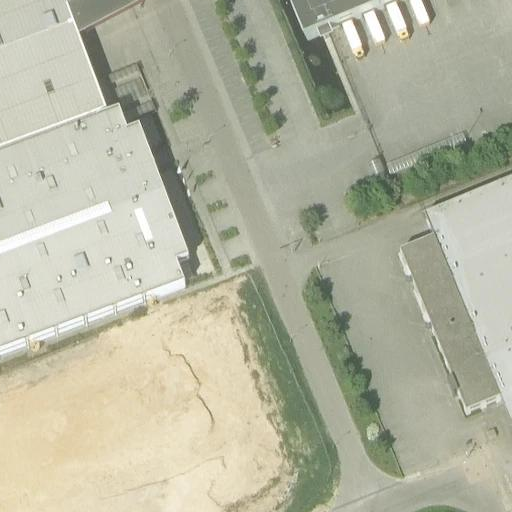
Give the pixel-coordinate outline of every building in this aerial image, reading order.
[(0,0),(0,360),(186,290),(143,177),(149,175),(143,160),(137,162),(120,116),(109,120),(79,42),(68,12),(63,0),(0,0)] [(90,0),(68,12),(79,42),(158,0),(90,0)] [(284,0),(303,44),(328,34),(411,0),(284,0)] [(434,242),(400,256),(408,274),(405,275),(404,279),(406,283),(409,285),(412,284),(427,321),(424,322),(423,325),(425,330),(428,331),(431,331),(433,336),(511,304),(511,184),(425,220),(434,242)] [(466,417),(481,411),(500,403),(511,398),(511,304),(433,336),(453,384),(451,385),(449,388),(451,393),(455,395),(457,394),(466,417)] [(511,398),(500,403),(511,431),(511,398)]
